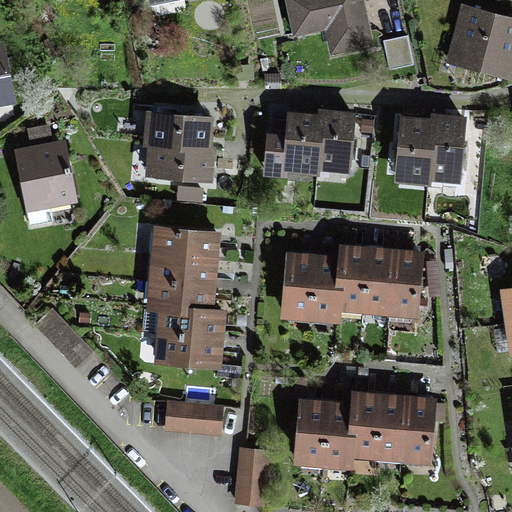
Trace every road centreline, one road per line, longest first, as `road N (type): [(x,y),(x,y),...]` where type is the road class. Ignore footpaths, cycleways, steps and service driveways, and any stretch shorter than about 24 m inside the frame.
road 1 (residential): [(203,511),(0,298)]
road 2 (residential): [(511,93),(250,95)]
